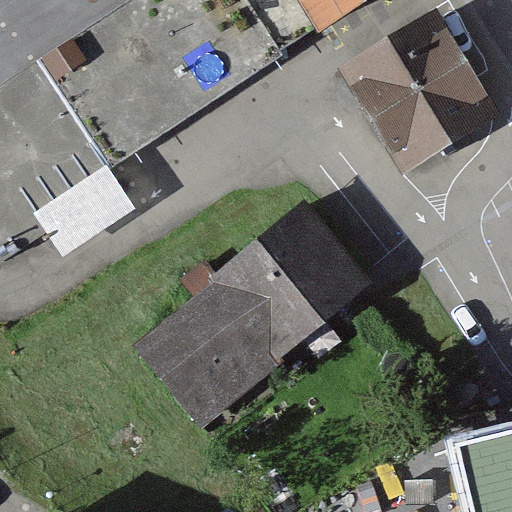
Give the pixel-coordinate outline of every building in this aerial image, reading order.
[(315,0),(147,0),(0,93),(0,261),(130,187),(117,162),(289,62),(279,50),(330,26),(315,0)] [(315,0),(330,26),(336,36),(400,0),(315,0)] [(511,106),(456,14),(358,72),(421,176),(511,121),(511,106)] [(320,204),(108,372),(176,457),(388,289),(320,204)] [(511,511),(511,433),(461,444),(474,511),(511,511)]
